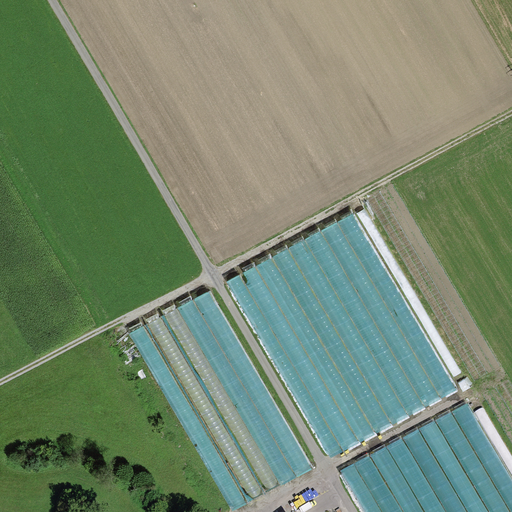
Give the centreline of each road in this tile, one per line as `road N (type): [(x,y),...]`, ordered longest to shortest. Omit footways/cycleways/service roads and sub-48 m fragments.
road 1 (track): [(0,380),(511,112)]
road 2 (track): [(50,0),(213,272)]
road 3 (track): [(349,511),(213,272)]
